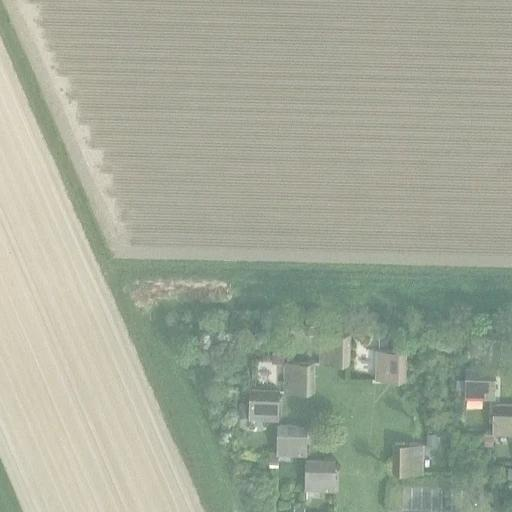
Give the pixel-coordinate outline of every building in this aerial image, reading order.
[(319,361),(347,362),(348,333),(320,332),(319,361)] [(499,369),(511,369),(511,340),(501,340),(499,369)] [(375,378),(403,379),(404,350),(376,349),(375,378)] [(284,390),(312,390),(312,362),(284,362),(284,390)] [(464,396),(493,397),(494,370),(465,369),(464,396)] [(248,418),(277,419),(278,390),(249,389),(248,418)] [(492,432),(511,432),(511,403),(493,403),(492,432)] [(276,453),(305,454),(306,426),(277,425),(276,453)] [(392,471),(421,471),(421,443),(393,443),(392,471)] [(305,489),(333,490),(333,461),(305,461),(305,489)]
